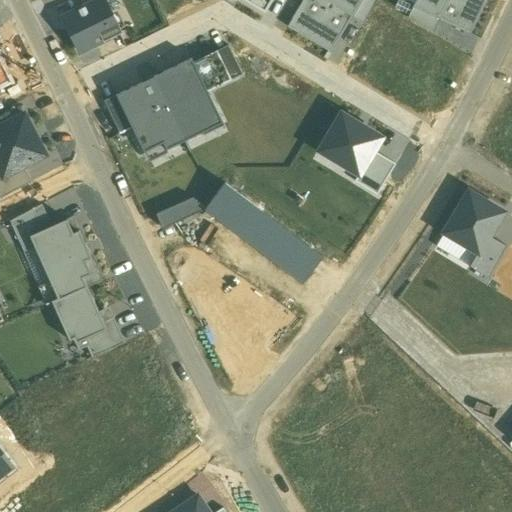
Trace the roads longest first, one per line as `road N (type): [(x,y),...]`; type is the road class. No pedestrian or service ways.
road 1 (residential): [(62,89),(223,18),(448,148)]
road 2 (residential): [(232,435),(97,165)]
road 3 (residential): [(448,148),(328,323)]
road 4 (residential): [(232,435),(328,323)]
road 5 (residential): [(511,27),(448,148)]
road 6 (residential): [(232,435),(132,511)]
